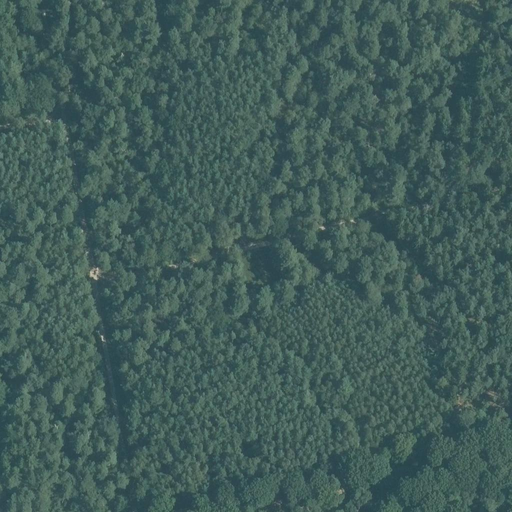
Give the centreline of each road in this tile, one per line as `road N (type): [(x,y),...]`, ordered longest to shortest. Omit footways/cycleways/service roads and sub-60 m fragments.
road 1 (track): [(511,181),(94,282)]
road 2 (track): [(94,282),(135,511)]
road 3 (track): [(63,118),(92,271)]
road 4 (track): [(38,0),(63,118)]
